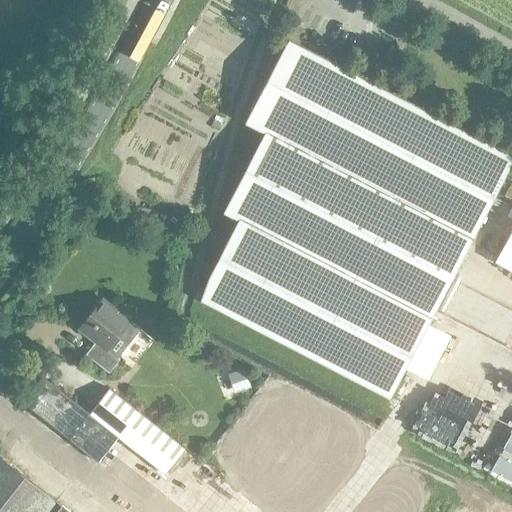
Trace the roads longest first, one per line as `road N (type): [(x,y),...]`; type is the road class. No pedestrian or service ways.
road 1 (tertiary): [(0,262),(60,182),(158,0)]
road 2 (track): [(510,511),(381,448)]
